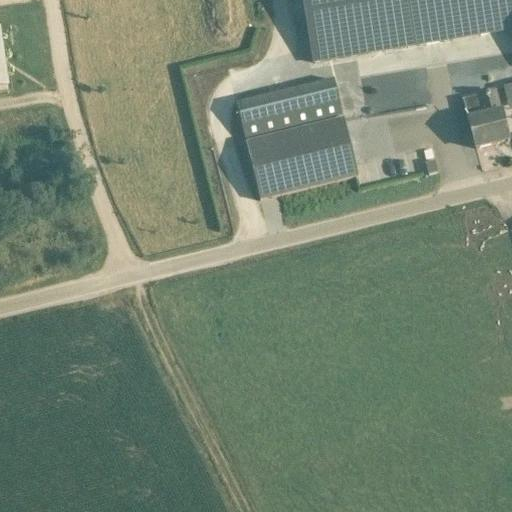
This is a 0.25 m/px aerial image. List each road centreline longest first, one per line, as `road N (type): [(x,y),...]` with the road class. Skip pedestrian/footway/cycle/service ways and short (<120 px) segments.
road 1 (unclassified): [(0,308),(511,182)]
road 2 (track): [(56,0),(79,129),(130,276)]
road 3 (track): [(242,511),(130,276)]
